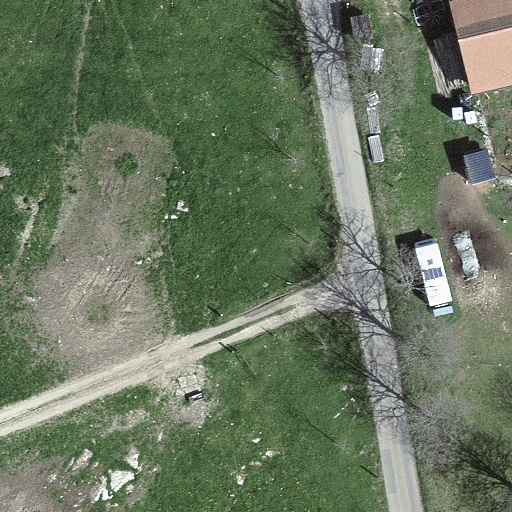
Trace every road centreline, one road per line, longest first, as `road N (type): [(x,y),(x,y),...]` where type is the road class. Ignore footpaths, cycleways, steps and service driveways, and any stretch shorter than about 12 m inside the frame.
road 1 (unclassified): [(400,511),(324,0)]
road 2 (track): [(364,272),(0,423)]
